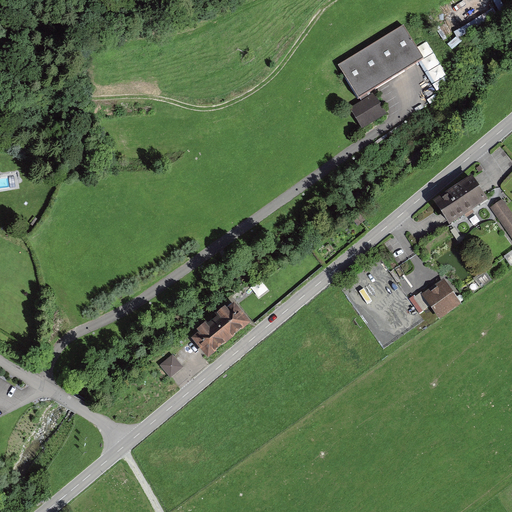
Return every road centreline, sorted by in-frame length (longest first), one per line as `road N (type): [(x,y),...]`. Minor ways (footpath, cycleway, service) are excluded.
road 1 (tertiary): [(46,511),(511,122)]
road 2 (track): [(91,99),(143,97),(196,109),(234,101),(269,80),(335,0)]
